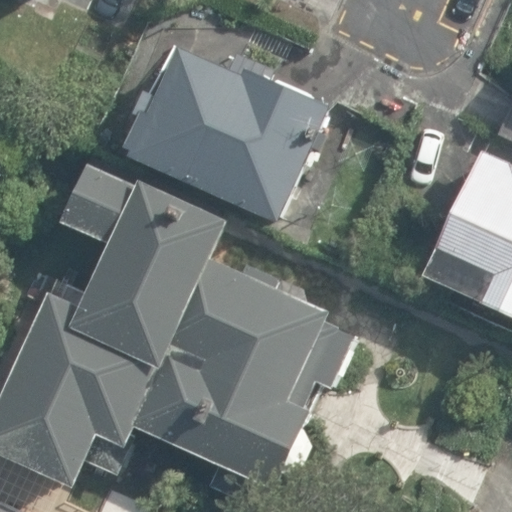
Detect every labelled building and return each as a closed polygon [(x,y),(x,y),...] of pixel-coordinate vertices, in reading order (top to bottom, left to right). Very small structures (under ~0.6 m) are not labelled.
[(47,0),(22,0),(44,9),(47,0)] [(232,78),(190,59),(193,53),(177,46),(152,101),(150,100),(139,124),(144,126),(129,158),(137,161),(134,167),(286,236),(338,117),(321,109),(318,100),(287,86),(282,88),(276,86),(281,75),(241,57),(232,78)] [(511,162),(471,146),(423,264),(511,299),(511,162)] [(144,196),(94,173),(67,233),(116,254),(96,299),(50,278),(39,302),(52,309),(7,405),(2,403),(0,405),(0,461),(80,499),(94,468),(122,481),(142,437),(283,501),(293,478),(307,476),(318,454),(312,439),(319,423),(311,419),(322,393),(339,400),(363,346),(335,334),(339,323),(282,298),(288,288),(253,273),(249,284),(219,270),(235,233),(146,192),(144,196)] [(0,511),(19,511),(0,503),(0,511)]
